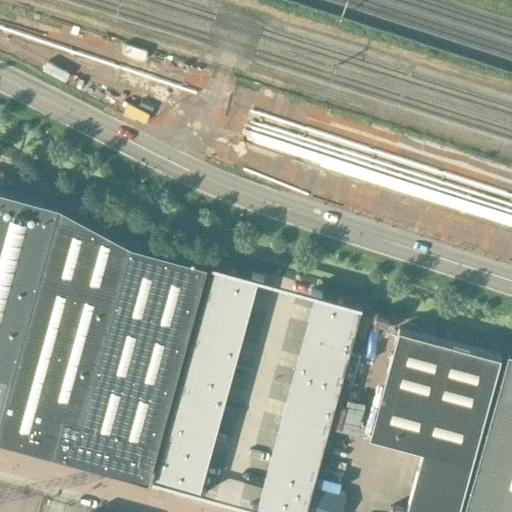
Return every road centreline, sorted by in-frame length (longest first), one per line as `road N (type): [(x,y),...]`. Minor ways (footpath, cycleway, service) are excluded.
road 1 (secondary): [(511,278),(292,210),(131,143),(0,76)]
road 2 (unclassified): [(170,511),(0,465)]
